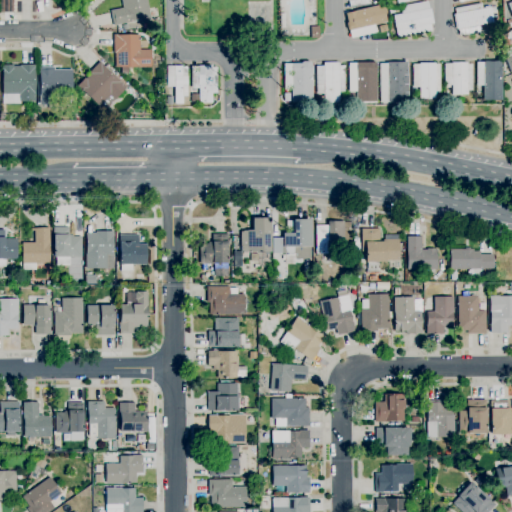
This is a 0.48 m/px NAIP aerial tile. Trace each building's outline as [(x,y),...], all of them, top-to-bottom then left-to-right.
[(113,26),(110,10),(123,8),(121,0),(146,0),(150,18),(113,26)] [(349,8),(348,1),(346,1),(345,0),(369,0),(371,4),(349,8)] [(396,37),(392,16),(401,14),(401,10),(396,11),(395,7),(427,1),(429,9),(430,8),(433,24),(430,24),(432,30),(396,37)] [(459,36),(458,29),(456,29),(453,14),(456,14),(455,8),(481,3),(482,8),(484,8),(484,7),(489,6),(490,8),(496,7),(497,14),(492,15),(494,22),(478,25),(479,32),(459,36)] [(347,33),(344,15),(383,9),(386,26),(347,33)] [(311,38),(310,26),(318,26),(319,37),(311,38)] [(150,67),(114,67),(114,53),(113,53),(113,34),(117,34),(117,35),(139,35),(139,50),(150,50),(150,67)] [(508,70),(511,68),(511,45),(502,48),(508,70)] [(501,100),(483,100),(483,86),(476,86),(476,62),(483,62),(483,61),(500,60),(501,100)] [(103,110),(77,85),(84,77),(85,79),(90,74),(89,72),(99,61),(103,65),(102,66),(125,87),(109,104),(103,110)] [(292,103),(291,89),(284,89),(283,64),(291,64),(291,63),(300,63),(302,61),(309,61),(311,63),(311,72),(312,103),(292,103)] [(339,103),(323,103),(323,94),(316,94),(316,66),(323,66),(323,62),(339,62),(339,66),(344,66),(345,92),(339,92),(339,103)] [(376,101),(355,101),(355,92),(348,92),(348,63),(355,63),(375,62),(375,72),(376,72),(376,101)] [(387,103),(387,102),(380,102),(379,63),(386,63),(386,62),(407,62),(408,102),(387,103)] [(452,95),(451,85),(450,85),(450,87),(444,87),(444,85),(444,63),(452,63),(452,62),(467,62),(467,64),(472,64),(472,90),(468,90),(468,94),(452,95)] [(436,100),(419,100),(419,87),(416,87),(416,99),(411,99),(411,85),(412,85),(412,64),(419,64),(419,63),(435,63),(435,64),(440,64),(440,92),(436,92),(436,100)] [(20,104),(2,104),(2,65),(13,65),(13,66),(19,66),(19,65),(34,65),(34,102),(20,102),(20,104)] [(199,103),(198,88),(191,89),(190,66),(211,65),(211,67),(217,67),(217,93),(212,93),(212,103),(199,103)] [(174,104),(174,87),(167,87),(166,66),(182,66),(182,67),(187,67),(187,97),(182,97),(182,104),(174,104)] [(54,105),(39,105),(39,74),(38,74),(38,67),(54,67),(54,70),(71,69),(71,92),(54,92),(54,105)] [(240,251),(240,231),(246,231),(246,230),(252,230),(252,218),(270,218),(270,252),(240,253),(240,251)] [(311,259),(294,259),(294,255),(287,255),(287,254),(282,254),(282,253),(272,253),(272,238),(282,238),(282,233),(292,233),(292,219),(311,219),(311,259)] [(343,254),(315,254),(315,226),(328,226),(328,221),(343,221),(343,254)] [(69,265),(56,266),(56,257),(53,257),(53,227),(68,227),(68,235),(73,235),(73,236),(81,236),(81,257),(69,257),(69,265)] [(35,270),(21,270),(21,243),(34,242),(34,231),(32,231),(32,228),(49,228),(49,263),(35,264),(35,270)] [(362,274),(360,229),(378,228),(379,240),(398,239),(399,260),(378,261),(378,274),(362,274)] [(0,267),(0,230),(4,230),(4,239),(16,239),(16,259),(5,259),(5,267),(0,267)] [(113,268),(85,269),(85,254),(85,233),(95,233),(95,231),(113,231),(113,235),(113,268)] [(120,271),(120,265),(119,265),(119,234),(138,235),(138,245),(146,245),(146,265),(132,265),(131,271),(120,271)] [(227,276),(213,276),(213,264),(206,264),(206,269),(202,269),(202,264),(199,264),(199,243),(207,243),(207,242),(212,242),(212,234),(227,234),(227,276)] [(436,269),(407,270),(406,236),(421,236),(421,249),(426,249),(426,248),(435,248),(435,250),(436,250),(436,269)] [(450,269),(449,249),(464,249),(464,247),(469,247),(469,249),(473,249),(473,251),(479,251),(479,254),(492,254),(493,268),(450,269)] [(240,253),(241,268),(233,268),(233,251),(240,251),(240,253)] [(310,280),(303,280),(303,272),(311,272),(310,280)] [(209,315),(208,302),(206,302),(206,287),(229,286),(229,288),(237,288),(237,294),(243,294),(243,314),(209,315)] [(135,334),(119,334),(119,305),(135,304),(135,299),(134,298),(134,295),(135,294),(135,291),(147,291),(147,329),(135,329),(135,334)] [(361,332),(360,309),(361,309),(361,300),(368,300),(368,294),(388,294),(388,329),(377,329),(377,332),(361,332)] [(337,335),(335,329),(326,331),(324,324),(324,325),(319,301),(348,295),(351,311),(349,311),(351,322),(352,321),(354,331),(337,335)] [(406,334),(405,332),(394,332),(393,297),(413,296),(413,299),(422,299),(422,312),(421,312),(421,334),(406,334)] [(443,334),(426,334),(426,324),(426,311),(433,312),(433,296),(453,296),(453,312),(452,312),(452,326),(443,326),(443,334)] [(486,334),(467,334),(467,331),(457,331),(457,296),(477,296),(477,311),(485,310),(486,334)] [(507,333),(489,333),(489,296),(511,296),(511,326),(507,326),(507,333)] [(8,336),(0,336),(0,298),(17,298),(17,329),(8,329),(8,336)] [(70,336),(54,336),(53,312),(61,312),(61,298),(82,298),(82,333),(70,333),(70,336)] [(113,335),(95,335),(95,326),(86,326),(86,306),(99,306),(99,300),(113,300),(113,335)] [(35,334),(35,326),(31,326),(31,325),(22,325),(22,305),(34,305),(50,305),(50,321),(50,334),(35,334)] [(310,361),(294,349),(292,351),(279,342),(279,341),(274,338),(282,327),(286,330),(295,317),(324,337),(323,338),(324,338),(318,347),(319,348),(310,361)] [(208,347),(207,331),(214,331),(214,318),(237,318),(237,334),(243,334),(243,345),(239,345),(239,347),(215,347),(208,347)] [(216,379),(216,366),(207,366),(207,351),(216,350),(216,351),(236,351),(236,366),(246,366),(246,378),(216,379)] [(290,392),(268,390),(271,363),(289,365),(289,364),(306,366),(305,381),(291,379),(290,392)] [(215,411),(207,411),(207,392),(216,391),(216,383),(219,383),(219,381),(229,381),(229,383),(237,383),(237,410),(215,410),(215,411)] [(374,422),(374,402),(383,402),(383,395),(403,394),(403,420),(388,421),(374,422)] [(274,427),(274,419),(271,419),(270,399),(305,398),(305,407),(308,407),(308,426),(274,427)] [(426,438),(426,422),(426,400),(452,399),(453,421),(454,421),(454,437),(426,438)] [(458,433),(458,411),(467,411),(467,400),(485,400),(485,432),(458,433)] [(114,438),(96,439),(96,437),(88,437),(88,424),(87,424),(87,401),(104,401),(104,408),(114,408),(114,438)] [(511,433),(509,433),(509,435),(490,435),(489,401),(509,401),(509,411),(511,411),(511,433)] [(0,432),(0,402),(18,402),(19,432),(0,432)] [(49,445),(39,445),(39,437),(23,437),(23,420),(22,420),(22,402),(37,402),(38,415),(43,415),(43,416),(50,416),(50,437),(49,437),(49,445)] [(82,442),(70,442),(70,433),(54,433),(54,412),(63,412),(63,411),(67,411),(67,403),(83,402),(83,432),(82,432),(82,442)] [(147,432),(119,432),(119,414),(119,403),(134,403),(134,412),(147,412),(147,432)] [(214,443),(214,434),(215,434),(215,433),(208,433),(208,415),(243,415),(243,443),(214,443)] [(408,455),(386,455),(386,447),(375,447),(375,428),(383,428),(409,428),(409,447),(408,447),(408,455)] [(288,459),(271,459),(271,431),(298,431),(298,430),(308,430),(308,448),(301,448),(301,457),(288,457),(288,459)] [(208,476),(207,460),(213,460),(212,447),(237,447),(238,463),(236,463),(237,475),(223,475),(223,476),(208,476)] [(127,484),(127,482),(122,483),(105,484),(104,464),(119,464),(119,456),(131,456),(131,455),(142,455),(142,473),(136,473),(136,483),(130,483),(130,484),(127,484)] [(375,492),(374,473),(380,473),(380,464),(411,464),(411,484),(397,484),(397,491),(382,491),(382,492),(375,492)] [(285,494),(283,494),(283,486),(272,486),(272,466),(305,466),(305,477),(309,477),(309,492),(285,492),(285,494)] [(511,496),(506,497),(505,487),(497,488),(494,469),(511,466),(511,496)] [(4,501),(0,501),(0,471),(15,471),(15,475),(20,475),(20,481),(15,481),(15,485),(19,485),(19,487),(15,487),(15,494),(4,494),(4,501)] [(48,511),(28,511),(26,508),(28,507),(21,497),(49,477),(61,493),(49,502),(54,508),(48,511)] [(210,508),(210,496),(208,496),(208,480),(231,479),(231,487),(245,486),(245,507),(210,508)] [(487,511),(460,511),(450,503),(469,482),(494,505),(487,511)] [(105,511),(105,488),(121,488),(121,489),(134,488),(134,498),(141,498),(141,511),(105,511)] [(272,511),(272,498),(297,498),(297,497),(308,497),(308,511),(272,511)] [(404,511),(374,511),(374,498),(404,499),(404,511)]
